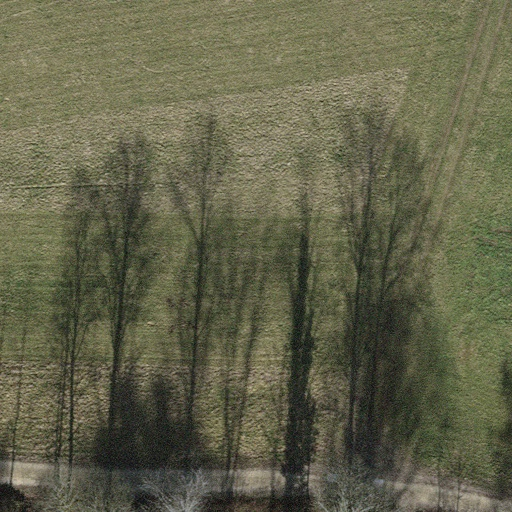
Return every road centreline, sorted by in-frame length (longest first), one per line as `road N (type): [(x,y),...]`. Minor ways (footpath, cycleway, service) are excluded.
road 1 (track): [(511,12),(427,308),(496,364),(511,392)]
road 2 (track): [(427,308),(350,300),(250,336),(191,382),(134,501)]
road 3 (track): [(303,511),(0,492)]
